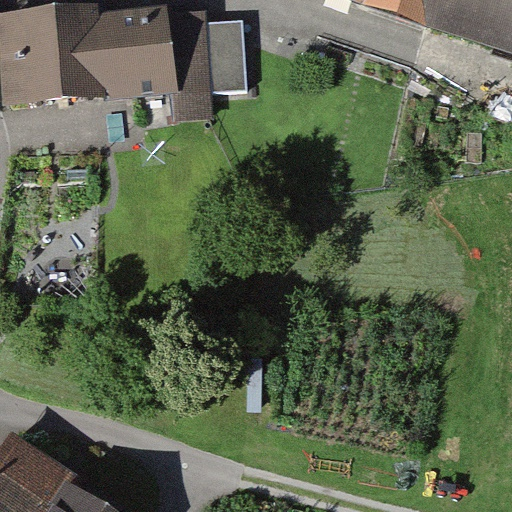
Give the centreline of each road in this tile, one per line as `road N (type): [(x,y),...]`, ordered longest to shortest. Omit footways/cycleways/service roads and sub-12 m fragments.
road 1 (track): [(378,511),(0,406)]
road 2 (unknown): [(227,0),(511,91)]
